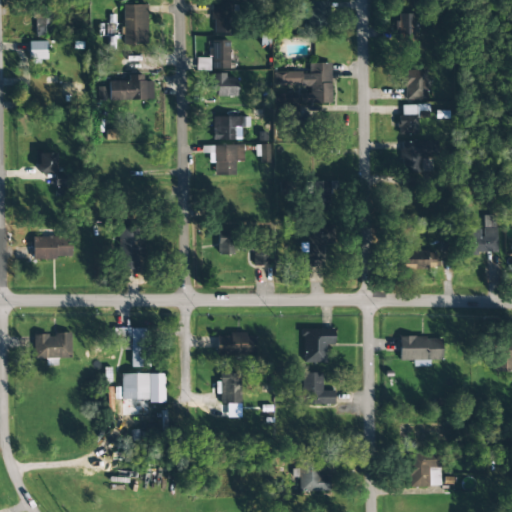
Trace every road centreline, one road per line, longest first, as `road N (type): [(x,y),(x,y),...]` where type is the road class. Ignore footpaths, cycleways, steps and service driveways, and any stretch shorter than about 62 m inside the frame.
road 1 (residential): [(371,511),(362,0)]
road 2 (tertiary): [(0,302),(511,301)]
road 3 (residential): [(186,402),(180,0)]
road 4 (residential): [(32,511),(8,460),(0,247)]
